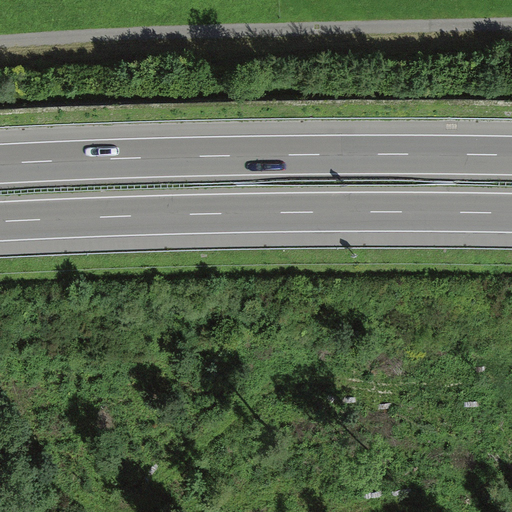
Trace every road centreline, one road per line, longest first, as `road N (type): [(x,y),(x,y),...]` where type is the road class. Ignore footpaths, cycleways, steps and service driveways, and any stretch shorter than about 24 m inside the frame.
road 1 (track): [(0,38),(111,28),(511,22)]
road 2 (motorway): [(0,223),(511,214)]
road 3 (motorway): [(511,155),(0,164)]
